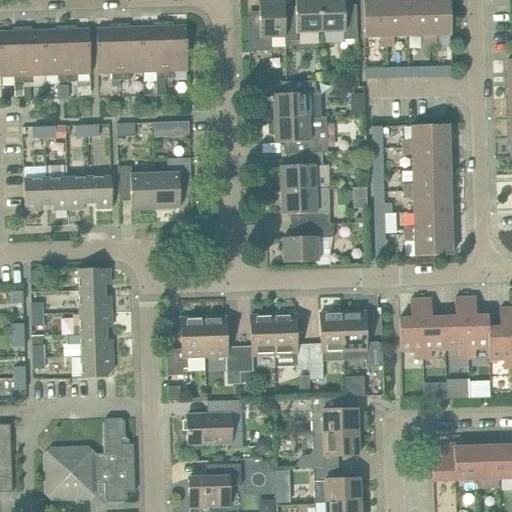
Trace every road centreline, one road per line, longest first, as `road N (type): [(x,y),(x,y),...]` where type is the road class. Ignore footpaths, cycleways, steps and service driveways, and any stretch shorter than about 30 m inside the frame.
road 1 (residential): [(231,281),(220,0)]
road 2 (residential): [(483,272),(475,0)]
road 3 (residential): [(231,281),(483,272)]
road 4 (residential): [(395,511),(392,446),(405,424),(511,416)]
road 5 (residential): [(148,284),(145,263),(128,251),(0,253)]
road 6 (unclassified): [(26,412),(151,406)]
road 7 (residential): [(151,406),(148,284)]
